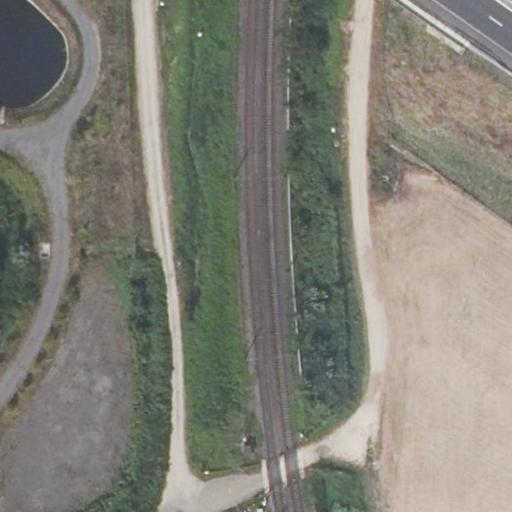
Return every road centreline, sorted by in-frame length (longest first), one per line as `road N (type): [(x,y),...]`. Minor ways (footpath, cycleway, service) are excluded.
road 1 (track): [(194,511),(346,434),(371,408),(385,372),(351,136),(351,0)]
road 2 (track): [(182,511),(180,364),(144,0)]
road 3 (track): [(400,511),(385,372)]
